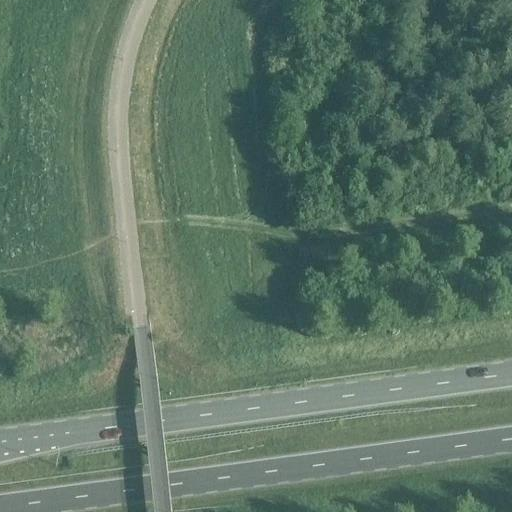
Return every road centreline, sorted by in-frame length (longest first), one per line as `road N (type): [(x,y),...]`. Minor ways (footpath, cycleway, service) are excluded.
road 1 (trunk): [(0,503),(511,434)]
road 2 (trunk): [(511,373),(0,441)]
